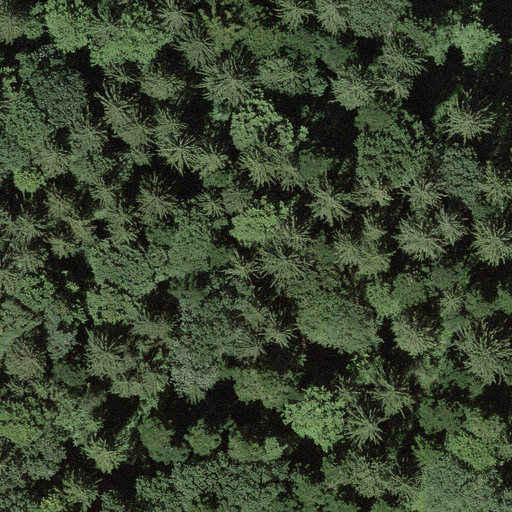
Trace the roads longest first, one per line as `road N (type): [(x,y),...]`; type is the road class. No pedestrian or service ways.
road 1 (track): [(511,97),(492,102),(376,59),(359,0)]
road 2 (track): [(176,511),(0,452)]
